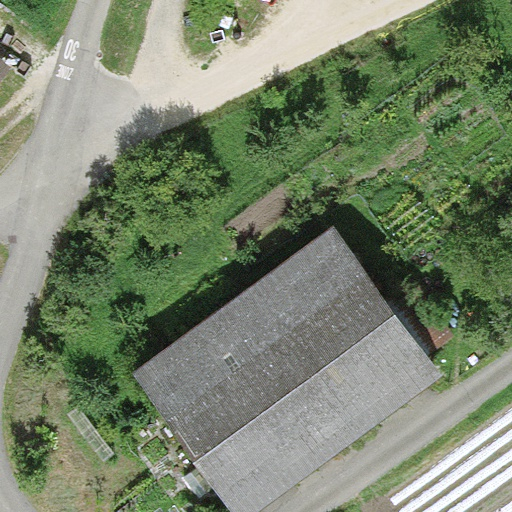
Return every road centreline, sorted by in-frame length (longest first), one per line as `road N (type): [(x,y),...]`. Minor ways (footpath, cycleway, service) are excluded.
road 1 (track): [(427,0),(43,181),(95,0)]
road 2 (residential): [(511,358),(306,511)]
road 3 (residential): [(0,334),(43,181),(0,208)]
